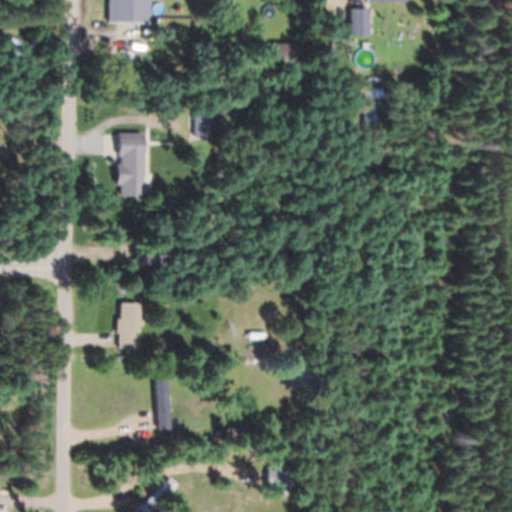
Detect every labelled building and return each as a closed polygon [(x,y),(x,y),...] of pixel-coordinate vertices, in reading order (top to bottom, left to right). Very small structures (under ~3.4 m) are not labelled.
[(139,0),(139,14),(146,14),(146,23),(138,22),(118,22),(116,22),(116,0),(139,0)] [(367,37),(367,10),(348,10),(348,37),(367,37)] [(323,46),(322,36),(330,36),(330,46),(323,46)] [(290,69),(272,69),(272,62),(270,62),(271,42),(293,43),(293,62),(291,62),(290,69)] [(26,60),(10,50),(13,45),(29,55),(26,60)] [(320,60),(319,49),(330,48),(330,53),(332,52),(333,59),(320,60)] [(239,65),(239,57),(250,56),(251,64),(239,65)] [(320,76),(320,66),(333,66),(333,76),(320,76)] [(360,123),(360,106),(358,106),(358,87),(379,87),(379,88),(388,88),(388,104),(380,104),(380,123),(360,123)] [(329,112),(319,112),(319,103),(329,103),(329,112)] [(192,136),(192,114),(192,112),(221,112),(221,136),(192,137),(192,136)] [(14,135),(15,142),(12,143),(13,154),(11,154),(0,154),(0,134),(14,134),(14,135)] [(118,196),(143,196),(143,134),(118,134),(118,196)] [(187,169),(184,162),(190,159),(193,166),(187,169)] [(133,240),(123,240),(124,225),(114,224),(115,216),(123,217),(123,211),(119,211),(120,205),(123,205),(123,197),(135,197),(134,206),(140,206),(140,212),(134,212),(133,240)] [(134,248),(134,244),(166,244),(166,264),(134,264),(134,255),(134,248)] [(139,285),(128,284),(129,277),(140,278),(139,285)] [(116,333),(114,333),(115,318),(117,318),(118,301),(138,303),(137,319),(141,319),(140,326),(137,325),(135,349),(115,348),(116,345),(116,333)] [(155,428),(154,407),(152,379),(164,378),(168,429),(155,429),(155,428)] [(236,427),(213,433),(217,448),(240,442),(236,427)] [(285,493),(287,472),(264,469),(261,490),(285,493)] [(147,511),(133,511),(168,477),(175,485),(147,511)]
